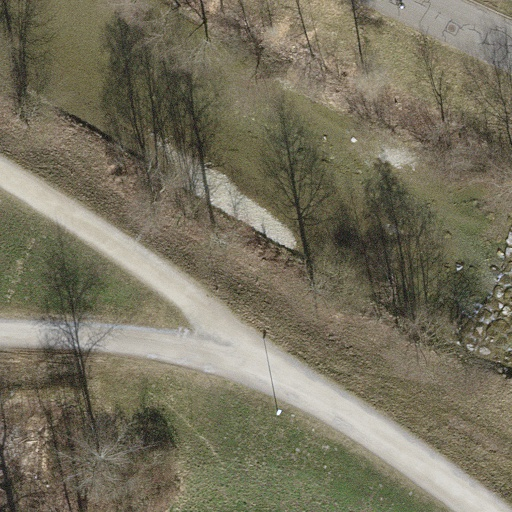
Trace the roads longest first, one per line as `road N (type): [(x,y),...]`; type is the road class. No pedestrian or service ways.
road 1 (track): [(289,378),(137,262),(0,177)]
road 2 (track): [(289,378),(155,341),(0,333)]
road 3 (track): [(483,511),(289,378)]
